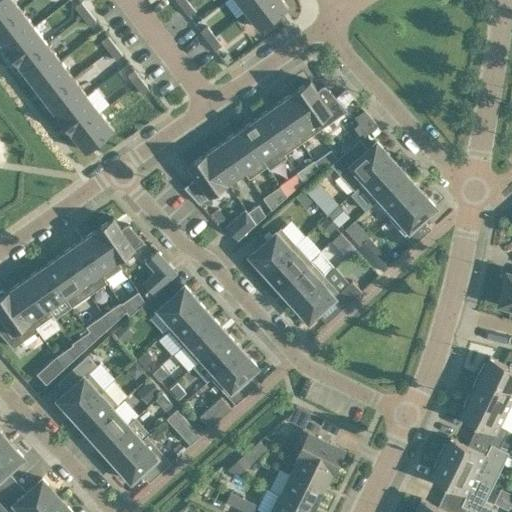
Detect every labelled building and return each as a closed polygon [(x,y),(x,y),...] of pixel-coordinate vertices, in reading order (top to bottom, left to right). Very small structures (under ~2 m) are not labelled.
[(0,0),(0,22),(24,4),(20,0),(0,0)] [(81,0),(75,5),(82,15),(89,10),(81,0)] [(239,0),(246,8),(256,0),(239,0)] [(284,0),(256,0),(246,8),(260,27),(288,6),(284,0)] [(189,1),(182,6),(189,15),(195,10),(189,1)] [(37,21),(24,4),(0,22),(0,38),(5,46),(37,21)] [(89,10),(82,15),(90,25),(96,20),(89,10)] [(50,39),(37,21),(5,46),(19,63),(50,39)] [(207,25),(201,30),(208,40),(215,35),(207,25)] [(108,35),(101,40),(109,49),(115,44),(108,35)] [(215,35),(208,40),(215,49),(222,44),(215,35)] [(64,56),(50,39),(19,63),(32,80),(64,56)] [(115,44),(109,49),(116,59),(123,54),(115,44)] [(77,73),(64,56),(32,80),(45,97),(77,73)] [(134,69),(128,74),(135,83),(142,78),(134,69)] [(90,90),(77,73),(45,97),(58,114),(90,90)] [(142,78),(135,83),(143,93),(149,88),(142,78)] [(292,91),(319,129),(347,109),(344,106),(336,96),(325,84),(317,89),(310,79),(292,91)] [(346,88),(336,96),(344,106),(348,103),(354,97),(346,88)] [(103,107),(90,90),(58,114),(72,131),(103,107)] [(275,103),(301,141),(319,129),(292,91),(275,103)] [(275,103),(258,115),(285,153),(301,141),(275,103)] [(118,126),(103,107),(72,131),(86,150),(118,126)] [(258,115),(241,127),(268,165),(270,168),(287,156),(285,153),(258,115)] [(223,139),(245,171),(249,177),(268,165),(241,127),(223,139)] [(228,182),(245,171),(223,139),(206,151),(228,182)] [(355,189),(361,184),(363,182),(391,156),(377,140),(367,149),(359,139),(332,164),(355,189)] [(331,148),(323,154),(330,163),(337,156),(331,148)] [(197,176),(184,186),(199,202),(228,182),(206,151),(188,164),(197,176)] [(391,156),(363,182),(361,184),(375,200),(378,198),(406,173),(391,156)] [(314,159),(297,171),(303,180),(319,166),(314,160),(314,159)] [(406,173),(378,198),(393,214),(421,189),(406,173)] [(263,196),(271,208),(287,194),(280,184),(263,196)] [(305,188),(296,195),(306,207),(315,200),(306,189),(305,188)] [(393,214),(390,217),(414,243),(432,227),(423,217),(436,205),(421,189),(393,214)] [(316,200),(328,213),(336,206),(336,205),(325,193),(316,200)] [(338,203),(336,205),(336,206),(328,213),(338,225),(349,215),(338,203)] [(259,205),(250,212),(257,224),(267,215),(259,205)] [(219,208),(211,213),(218,221),(225,216),(219,208)] [(247,209),(226,226),(238,240),(257,224),(247,209)] [(328,213),(319,221),(329,233),(337,226),(338,225),(328,213)] [(96,228),(118,259),(144,241),(128,223),(121,227),(113,216),(96,228)] [(355,219),(346,228),(360,244),(368,236),(369,236),(355,219)] [(250,254),(265,270),(296,242),(281,226),(250,254)] [(79,240),(105,278),(122,266),(118,259),(96,228),(79,240)] [(340,231),(332,239),(342,250),(351,242),(340,231)] [(360,244),(369,255),(378,247),(368,236),(360,244)] [(61,252),(90,293),(107,281),(105,278),(79,240),(61,252)] [(296,242),(265,270),(280,287),(311,259),(296,242)] [(154,271),(142,281),(154,294),(178,272),(157,249),(145,261),(154,271)] [(65,296),(72,306),(90,293),(61,252),(44,264),(66,295),(65,296)] [(311,259),(280,287),(295,303),(325,275),(311,259)] [(49,307),(65,296),(66,295),(44,264),(27,276),(49,307)] [(325,275),(295,303),(309,319),(333,298),(342,308),(362,290),(352,280),(339,291),(325,275)] [(366,275),(358,282),(364,288),(371,282),(366,275)] [(10,287),(36,326),(54,314),(49,307),(27,276),(10,287)] [(511,279),(507,278),(501,301),(511,304),(511,279)] [(159,307),(173,323),(199,300),(185,284),(159,307)] [(0,331),(14,346),(39,329),(36,326),(10,287),(7,290),(4,292),(2,290),(0,291),(0,331)] [(138,290),(127,298),(136,309),(146,301),(138,290)] [(199,300),(173,323),(168,328),(183,344),(214,316),(199,300)] [(115,305),(104,313),(111,323),(121,314),(115,305)] [(86,325),(89,329),(95,338),(111,323),(104,313),(86,325)] [(214,316),(183,344),(198,361),(201,358),(229,333),(214,316)] [(124,321),(115,330),(124,340),(134,331),(124,321)] [(95,338),(89,329),(72,341),(73,343),(80,352),(95,338)] [(229,333),(201,358),(216,374),(243,349),(229,333)] [(80,352),(73,343),(56,355),(64,367),(80,352)] [(148,348),(138,357),(145,366),(155,357),(148,348)] [(258,365),(243,349),(216,374),(212,377),(236,403),(256,385),(247,375),(258,365)] [(73,414),(104,386),(90,370),(97,364),(88,353),(60,378),(69,388),(58,398),(73,414)] [(64,367),(56,355),(37,372),(46,383),(64,367)] [(484,362),(478,374),(511,390),(511,365),(490,355),(486,363),(484,362)] [(137,358),(126,368),(131,373),(141,373),(146,369),(137,358)] [(161,364),(153,371),(160,379),(164,374),(165,369),(161,364)] [(511,390),(478,374),(472,387),(474,388),(470,395),(506,412),(511,400),(511,399),(511,390)] [(176,382),(170,388),(179,398),(185,392),(176,382)] [(104,386),(73,414),(88,430),(114,407),(119,403),(104,386)] [(163,392),(157,398),(167,409),(173,403),(163,392)] [(473,434),(506,450),(509,444),(502,441),(508,428),(500,424),(506,412),(470,395),(468,394),(462,406),(464,407),(460,415),(477,424),(473,434)] [(211,425),(231,406),(222,396),(201,414),(211,425)] [(114,407),(88,430),(102,447),(128,423),(114,407)] [(188,420),(177,408),(167,417),(178,430),(188,420)] [(308,431),(298,452),(334,469),(345,448),(333,442),(341,426),(324,417),(321,423),(308,416),(302,428),(308,431)] [(102,447),(117,462),(147,435),(133,419),(128,423),(102,447)] [(444,443),(438,455),(492,481),(504,457),(506,457),(508,451),(506,450),(473,434),(468,444),(451,436),(447,444),(444,443)] [(147,435),(117,462),(132,479),(140,471),(149,481),(171,461),(147,435)] [(0,496),(18,480),(8,470),(24,456),(8,438),(0,444),(0,496)] [(260,439),(249,449),(255,456),(266,446),(260,439)] [(244,465),(255,456),(249,449),(238,458),(244,465)] [(300,453),(291,473),(323,489),(332,469),(334,470),(334,469),(298,452),(300,453)] [(492,481),(438,455),(433,466),(435,468),(431,477),(448,485),(443,495),(476,511),(477,511),(495,511),(497,509),(482,501),(492,481)] [(238,458),(228,468),(237,472),(244,465),(238,458)] [(278,469),(269,488),(279,493),(314,509),(313,508),(323,489),(291,473),(290,474),(278,469)] [(13,504),(20,511),(39,511),(59,494),(43,476),(27,490),(18,480),(0,496),(0,499),(8,509),(13,504)] [(267,487),(257,509),(259,510),(264,511),(312,511),(314,509),(279,493),(269,488),(267,487)] [(226,500),(239,506),(244,497),(231,491),(226,500)] [(74,511),(59,494),(39,511),(74,511)] [(410,511),(475,511),(476,511),(443,495),(438,505),(421,497),(417,505),(414,504),(410,511)] [(244,497),(239,506),(250,511),(252,511),(257,504),(244,497)]
